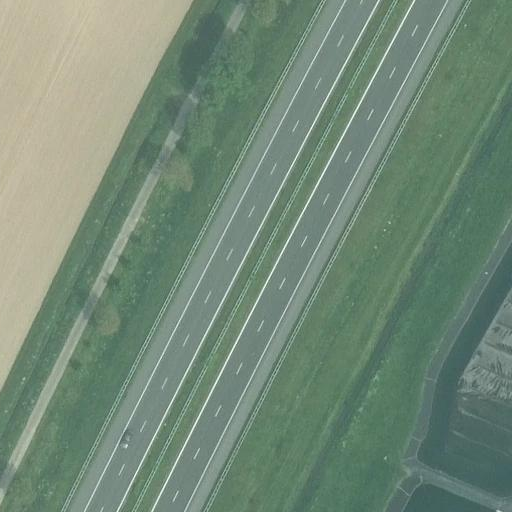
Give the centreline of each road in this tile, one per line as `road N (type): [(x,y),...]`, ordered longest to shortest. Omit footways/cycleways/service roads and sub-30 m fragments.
road 1 (motorway): [(169,511),(434,0)]
road 2 (motorway): [(364,0),(102,511)]
road 3 (unclassified): [(0,492),(246,0)]
road 4 (track): [(289,511),(511,97)]
